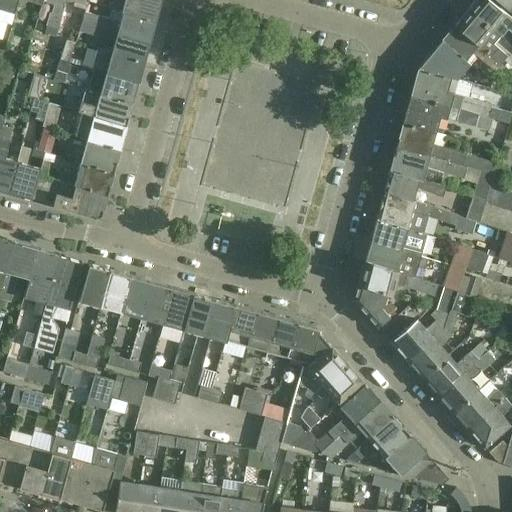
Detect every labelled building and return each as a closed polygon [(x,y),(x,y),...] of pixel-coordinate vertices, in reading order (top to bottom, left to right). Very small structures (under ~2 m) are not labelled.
[(0,0),(0,9),(14,14),(18,0),(0,0)] [(65,0),(43,0),(43,1),(54,4),(52,12),(49,12),(43,33),(51,35),(55,37),(65,0)] [(88,0),(65,0),(55,37),(51,35),(47,47),(62,52),(65,39),(67,39),(72,19),(70,19),(74,5),(86,8),(88,0)] [(114,0),(113,3),(109,2),(108,7),(122,11),(155,20),(160,0),(114,0)] [(511,19),(496,6),(488,0),(474,0),(468,8),(492,29),(499,21),(511,31),(511,30),(511,19)] [(511,0),(496,0),(499,2),(508,10),(511,4),(511,0)] [(492,29),(468,8),(454,24),(491,55),(501,64),(507,56),(498,47),(494,44),(500,36),(492,29)] [(155,20),(122,11),(119,21),(84,11),(81,22),(149,41),(155,20)] [(149,41),(81,22),(79,31),(99,37),(114,41),(111,52),(143,61),(149,41)] [(491,55),(454,24),(441,40),(465,59),(472,52),(485,63),(497,74),(504,66),(501,64),(491,55)] [(65,39),(62,52),(59,60),(69,62),(76,42),(67,39),(65,39)] [(465,59),(441,40),(417,67),(450,77),(465,59)] [(143,61),(111,52),(98,48),(92,69),(94,69),(138,82),(143,61)] [(69,62),(59,60),(53,80),(63,83),(69,62)] [(450,77),(417,67),(410,95),(478,115),(487,117),(490,104),(463,96),(446,91),(450,77)] [(138,82),(94,69),(92,79),(89,89),(89,90),(132,103),(138,82)] [(33,74),(19,70),(17,77),(31,81),(33,74)] [(45,78),(33,74),(31,81),(27,96),(33,98),(39,99),(45,78)] [(89,89),(85,88),(77,112),(126,126),(132,103),(89,90),(89,89)] [(478,115),(410,95),(402,123),(443,134),(447,118),(456,121),(475,126),(478,115)] [(39,99),(33,98),(30,112),(45,117),(49,102),(39,99)] [(61,105),(49,102),(45,117),(43,126),(51,128),(54,129),(61,105)] [(126,126),(77,112),(76,115),(80,117),(75,136),(86,140),(119,150),(126,126)] [(64,142),(73,118),(60,113),(51,138),(64,142)] [(511,130),(511,116),(507,115),(503,127),(511,130)] [(446,135),(443,134),(402,123),(396,146),(467,165),(480,169),(493,173),(497,163),(442,146),(446,135)] [(1,125),(0,130),(0,189),(7,192),(16,160),(4,156),(9,140),(12,129),(3,126),(1,125)] [(51,128),(43,126),(37,147),(46,149),(51,128)] [(119,150),(86,140),(83,151),(78,149),(75,161),(80,162),(113,172),(119,150)] [(467,165),(396,146),(389,169),(422,179),(426,166),(463,178),(467,165)] [(28,163),(16,160),(7,192),(30,198),(37,174),(41,159),(43,151),(32,148),(28,163)] [(50,162),(41,159),(37,174),(46,177),(50,162)] [(113,172),(80,162),(76,175),(63,171),(60,181),(74,185),(106,195),(107,195),(113,172)] [(422,179),(389,169),(383,191),(412,201),(416,188),(443,197),(446,187),(422,179)] [(493,173),(480,169),(474,191),(465,188),(464,192),(473,195),(485,201),(491,181),(493,173)] [(46,177),(37,174),(30,198),(45,202),(52,178),(46,177)] [(503,185),(491,181),(485,201),(486,201),(497,205),(503,185)] [(106,195),(74,185),(70,197),(56,193),(53,204),(97,217),(101,215),(106,195)] [(511,192),(511,188),(503,185),(497,205),(507,208),(511,192)] [(412,201),(383,191),(376,218),(407,228),(412,212),(456,225),(459,215),(450,213),(412,201)] [(486,201),(485,201),(473,195),(465,217),(479,222),(486,201)] [(229,224),(291,241),(296,222),(235,204),(229,224)] [(427,235),(407,228),(376,218),(370,239),(421,256),(427,235)] [(511,263),(511,233),(508,232),(499,259),(511,263)] [(0,292),(14,243),(0,239),(0,292)] [(427,258),(421,256),(370,239),(364,260),(414,277),(417,267),(424,269),(427,258)] [(472,249),(452,242),(451,247),(456,248),(450,265),(465,270),(472,249)] [(36,249),(14,243),(0,292),(0,298),(10,301),(17,275),(28,278),(36,249)] [(59,255),(36,249),(28,278),(29,279),(25,296),(46,302),(59,255)] [(493,257),(472,249),(465,270),(485,277),(493,257)] [(81,262),(59,255),(46,302),(33,347),(34,348),(34,346),(50,350),(50,352),(51,352),(58,328),(57,327),(57,328),(46,319),(57,304),(68,308),(73,291),(81,262)] [(437,285),(414,277),(364,260),(358,284),(386,294),(390,295),(394,283),(434,296),(437,285)] [(109,269),(88,264),(78,300),(100,306),(110,269),(109,269)] [(465,270),(450,265),(443,286),(458,291),(463,274),(465,270)] [(131,275),(110,269),(100,306),(121,311),(131,275)] [(482,279),(468,274),(468,276),(463,274),(458,291),(476,297),(482,279)] [(152,281),(131,275),(121,311),(141,317),(152,281)] [(510,293),(511,288),(511,281),(502,277),(497,287),(510,293)] [(172,287),(152,281),(141,317),(162,323),(172,287)] [(354,299),(381,330),(398,315),(394,310),(388,315),(380,306),(383,304),(386,294),(358,284),(354,299)] [(194,292),(172,287),(162,323),(183,329),(194,292)] [(476,297),(458,291),(451,310),(457,312),(469,316),(476,297)] [(214,298),(194,292),(183,329),(204,334),(214,298)] [(235,304),(220,300),(214,298),(204,334),(225,340),(235,304)] [(256,310),(235,304),(225,340),(246,346),(256,310)] [(381,330),(407,359),(443,328),(449,314),(434,309),(432,318),(434,320),(425,329),(416,319),(412,323),(402,311),(398,315),(381,330)] [(276,315),(256,310),(246,346),(266,352),(276,315)] [(457,312),(451,310),(450,310),(449,314),(443,328),(407,359),(422,377),(448,355),(440,346),(451,337),(450,337),(457,318),(455,317),(457,312)] [(297,321),(276,315),(266,352),(287,358),(297,321)] [(319,327),(297,321),(287,358),(309,364),(330,345),(318,331),(319,327)] [(490,348),(483,340),(475,346),(456,363),(448,355),(422,377),(438,394),(487,350),(490,348)] [(346,363),(330,345),(309,364),(307,365),(307,366),(303,366),(298,385),(308,387),(304,395),(309,397),(346,363)] [(494,359),(487,350),(438,394),(453,412),(478,389),(470,380),(490,363),(494,359)] [(74,351),(71,361),(84,364),(86,354),(74,351)] [(98,358),(86,354),(84,364),(96,367),(98,358)] [(116,366),(127,369),(130,360),(118,357),(116,366)] [(6,358),(2,371),(25,378),(29,365),(6,358)] [(141,363),(130,360),(127,369),(138,372),(141,363)] [(361,381),(346,363),(309,397),(314,403),(328,391),(338,401),(361,381)] [(52,371),(29,365),(25,378),(48,384),(52,371)] [(73,368),(65,366),(60,382),(68,385),(73,368)] [(82,370),(73,368),(68,385),(77,387),(82,370)] [(152,397),(163,400),(169,379),(158,376),(152,397)] [(212,388),(233,394),(236,382),(215,376),(212,388)] [(115,380),(106,377),(102,394),(110,396),(115,380)] [(180,382),(169,379),(163,400),(174,404),(180,382)] [(123,382),(115,380),(110,396),(119,399),(123,382)] [(332,427),(333,428),(317,441),(315,444),(321,451),(378,400),(364,384),(339,406),(346,415),(332,427)] [(23,388),(14,385),(10,402),(18,404),(23,388)] [(211,388),(200,385),(197,397),(208,400),(211,388)] [(238,409),(250,412),(256,390),(244,387),(238,409)] [(44,394),(23,388),(18,404),(39,410),(44,394)] [(222,391),(211,388),(208,400),(219,403),(222,391)] [(487,399),(478,389),(453,412),(468,429),(504,398),(497,390),(487,399)] [(267,393),(256,390),(250,412),(261,415),(267,393)] [(300,411),(302,398),(277,395),(276,408),(300,411)] [(511,406),(504,398),(468,429),(484,447),(499,434),(509,425),(501,416),(511,406)] [(393,416),(378,400),(321,451),(319,453),(332,456),(347,443),(361,431),(368,438),(393,416)] [(320,419),(308,406),(305,409),(300,417),(309,427),(320,419)] [(264,416),(261,427),(282,433),(285,421),(264,416)] [(410,435),(393,416),(368,438),(368,439),(365,442),(368,445),(371,442),(384,457),(410,435)] [(285,421),(282,433),(280,441),(290,443),(305,432),(300,426),(285,421)] [(282,433),(261,427),(258,438),(279,444),(280,441),(282,433)] [(305,432),(290,443),(301,448),(314,437),(307,430),(305,432)] [(132,453),(144,455),(147,433),(136,431),(132,453)] [(167,436),(147,433),(144,455),(155,457),(157,445),(166,446),(167,436)] [(432,460),(425,452),(410,435),(384,457),(388,462),(400,474),(413,477),(432,460)] [(187,439),(167,436),(166,446),(175,447),(185,449),(187,439)] [(0,468),(8,440),(0,437),(0,468)] [(279,444),(258,438),(255,449),(277,452),(279,444)] [(199,441),(187,439),(185,449),(183,461),(196,463),(199,441)] [(29,446),(8,440),(0,468),(0,479),(18,485),(29,446)] [(508,447),(503,441),(489,452),(497,461),(503,463),(508,447)] [(226,455),(228,445),(209,442),(207,457),(214,458),(215,453),(226,455)] [(511,445),(509,444),(508,447),(503,463),(511,466),(511,445)] [(239,447),(228,445),(226,455),(238,457),(239,447)] [(50,452),(29,446),(18,485),(39,491),(50,452)] [(263,468),(264,460),(274,462),(277,452),(255,449),(249,449),(247,466),(263,468)] [(292,464),(295,453),(286,450),(280,477),(288,480),(293,464),(292,464)] [(70,458),(50,452),(39,491),(59,497),(70,458)] [(91,464),(70,458),(59,497),(80,502),(91,464)] [(448,478),(432,460),(413,477),(442,484),(448,478)] [(327,462),(324,472),(326,472),(324,481),(326,482),(325,491),(330,492),(333,474),(334,464),(327,462)] [(111,469),(91,464),(80,502),(99,508),(100,508),(100,509),(101,509),(113,469),(111,469)] [(343,466),(334,464),(333,474),(340,476),(343,466)] [(237,481),(253,482),(253,469),(237,469),(237,481)] [(259,474),(258,483),(278,487),(279,478),(259,474)] [(382,477),(374,475),(371,484),(380,486),(382,477)] [(401,482),(382,477),(380,486),(399,491),(401,482)] [(181,482),(161,479),(160,487),(155,511),(176,511),(180,490),(181,482)] [(135,511),(140,484),(119,481),(114,511),(135,511)] [(181,481),(181,482),(180,490),(176,511),(197,511),(201,484),(181,481)] [(155,511),(160,487),(140,484),(135,511),(155,511)] [(222,487),(201,484),(197,511),(217,511),(220,496),(221,496),(222,488),(222,487)] [(260,511),(268,487),(243,484),(242,491),(238,511),(260,511)] [(429,490),(413,485),(409,496),(418,499),(419,497),(427,499),(429,490)] [(458,489),(456,487),(448,496),(450,498),(452,500),(453,502),(455,503),(456,506),(457,508),(458,510),(458,511),(470,511),(470,510),(469,507),(468,504),(467,501),(465,497),(463,494),(461,492),(458,489)] [(238,511),(242,491),(222,488),(221,496),(220,496),(217,511),(238,511)]
